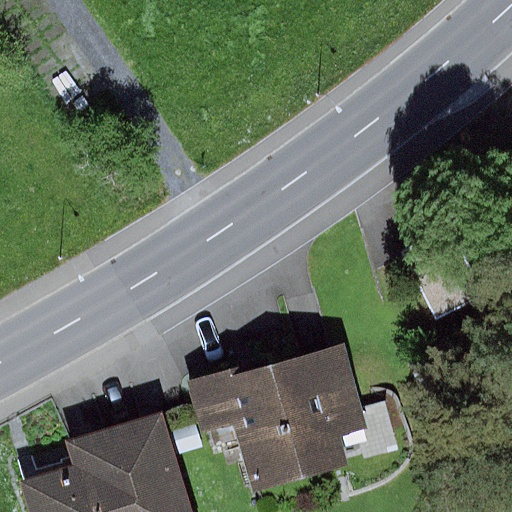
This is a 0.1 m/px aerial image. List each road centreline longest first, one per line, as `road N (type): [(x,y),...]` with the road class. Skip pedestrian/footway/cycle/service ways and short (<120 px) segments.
road 1 (primary): [(511,18),(310,178),(0,364)]
road 2 (track): [(76,0),(233,228)]
